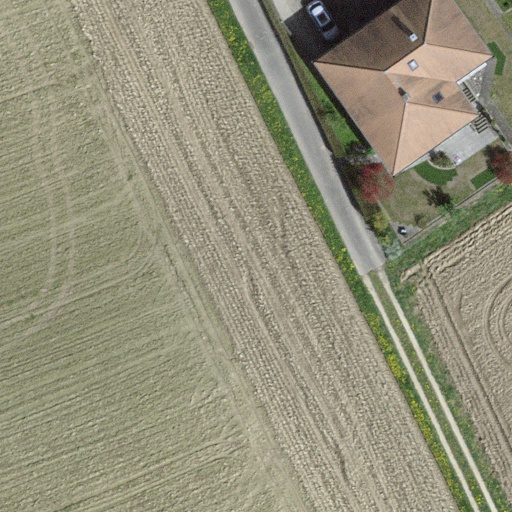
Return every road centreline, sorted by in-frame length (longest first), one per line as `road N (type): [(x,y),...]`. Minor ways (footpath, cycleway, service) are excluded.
road 1 (residential): [(375,279),(254,0)]
road 2 (track): [(484,511),(375,279)]
